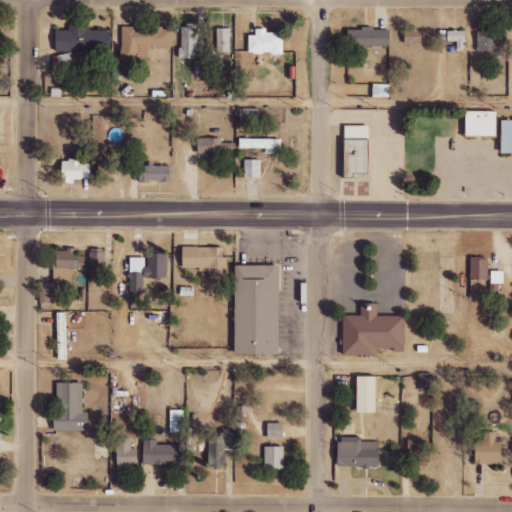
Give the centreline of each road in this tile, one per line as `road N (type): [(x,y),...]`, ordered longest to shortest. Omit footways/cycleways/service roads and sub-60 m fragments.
road 1 (residential): [(24,511),(29,0)]
road 2 (residential): [(317,511),(321,0)]
road 3 (primary): [(511,215),(0,212)]
road 4 (residential): [(511,507),(0,504)]
